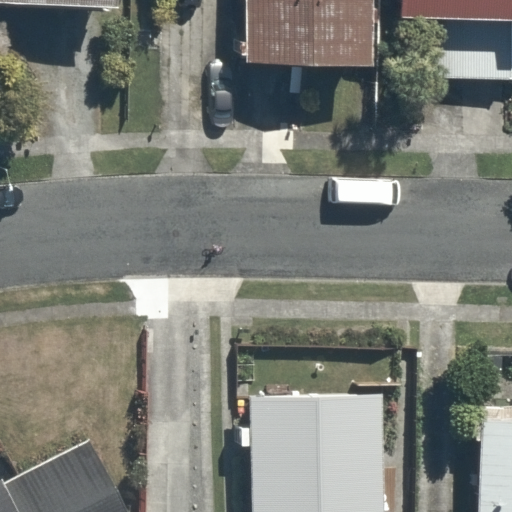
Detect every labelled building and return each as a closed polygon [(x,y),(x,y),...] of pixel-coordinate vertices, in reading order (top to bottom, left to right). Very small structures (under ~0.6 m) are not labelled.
[(0,0),(0,8),(108,15),(109,0),(0,0)] [(368,0),(239,0),(237,60),(366,64),(368,0)] [(511,0),(390,0),(389,84),(507,86),(508,40),(511,39),(511,0)] [(380,511),(378,387),(246,389),(248,511),(380,511)] [(511,511),(511,415),(469,414),(465,511),(511,511)] [(125,511),(87,435),(0,477),(0,511),(125,511)]
